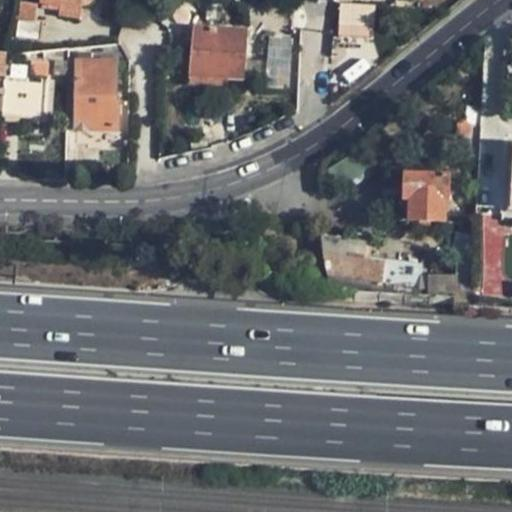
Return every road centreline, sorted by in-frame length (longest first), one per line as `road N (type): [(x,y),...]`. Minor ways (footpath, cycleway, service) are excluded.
road 1 (residential): [(0,199),(140,201),(247,179),(333,131),(498,0)]
road 2 (motorway): [(0,400),(511,434)]
road 3 (motorway): [(511,358),(0,324)]
road 4 (unknown): [(343,0),(333,131)]
